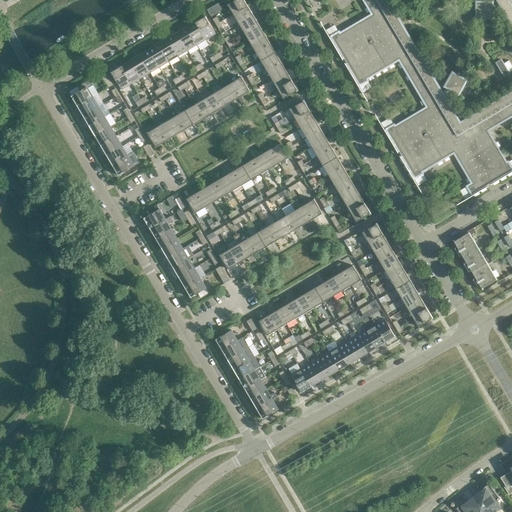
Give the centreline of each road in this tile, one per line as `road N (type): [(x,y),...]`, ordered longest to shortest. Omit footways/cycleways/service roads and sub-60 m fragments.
road 1 (residential): [(255,452),(41,90),(191,0)]
road 2 (unclassified): [(278,0),(422,245)]
road 3 (unclassified): [(255,452),(473,331)]
